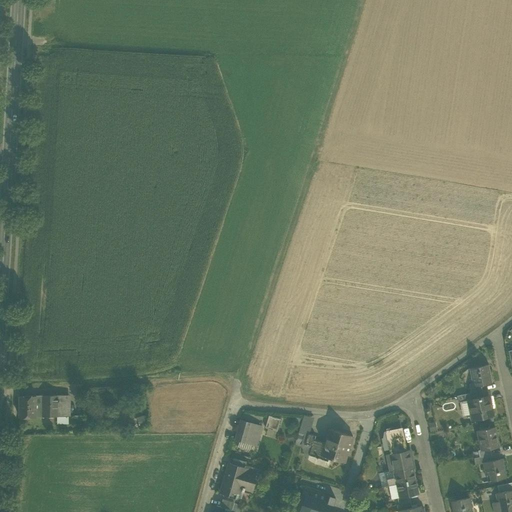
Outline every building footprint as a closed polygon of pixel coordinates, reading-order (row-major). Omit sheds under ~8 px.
[(473,383),(474,386),(481,385),(491,383),(489,373),(488,374),(486,365),(470,368),(473,383)] [(469,384),(471,393),(482,391),(481,385),(474,386),(473,383),(469,384)] [(483,391),(482,391),(471,393),(457,396),(458,403),(469,400),(484,397),(483,391)] [(58,395),(42,395),(42,411),(42,417),(58,416),(58,395)] [(58,395),(58,416),(68,416),(68,395),(58,395)] [(19,417),(36,417),(36,411),(36,396),(20,396),(19,417)] [(469,400),(473,420),(492,415),(488,396),(484,397),(469,400)] [(265,428),(277,431),(280,419),(269,416),(265,428)] [(295,442),(305,445),(308,433),(313,418),(303,416),(295,442)] [(236,439),(257,445),(262,427),(241,421),(236,439)] [(483,449),(483,450),(490,448),(499,447),(495,427),(477,431),(479,440),(481,440),(483,449)] [(390,454),(406,455),(400,428),(385,431),(386,436),(389,449),(390,454)] [(402,428),(400,428),(406,455),(410,454),(409,450),(407,450),(402,428)] [(322,456),(344,463),(353,436),(330,429),(325,443),(321,456),(322,456)] [(316,436),(308,433),(305,445),(311,447),(309,455),(321,459),(322,456),(321,456),(325,443),(314,440),(316,436)] [(478,450),(479,457),(491,454),(490,448),(483,450),(483,449),(478,450)] [(388,460),(391,471),(393,470),(393,471),(413,467),(410,454),(406,455),(390,454),(391,458),(388,460)] [(493,460),(491,454),(479,457),(473,458),(475,465),(484,463),(483,462),(493,460)] [(233,458),(232,464),(244,467),(246,462),(233,458)] [(489,474),(491,481),(506,478),(504,470),(501,458),(493,460),(483,462),(484,463),(486,474),(489,474)] [(220,493),(229,495),(230,491),(236,493),(238,487),(242,488),(241,491),(243,492),(244,488),(252,491),(256,479),(254,479),(256,471),(244,468),(244,467),(232,464),(229,463),(220,493)] [(393,471),(396,484),(416,480),(413,467),(393,471)] [(389,486),(396,484),(393,471),(393,470),(391,471),(386,472),(389,486)] [(419,494),(416,480),(396,484),(399,498),(409,496),(419,494)] [(511,482),(501,485),(503,492),(511,490),(511,482)] [(299,511),(330,511),(331,511),(335,498),(307,489),(299,511)] [(495,494),(497,502),(499,511),(504,511),(511,510),(511,490),(503,492),(495,494)] [(220,507),(232,510),(234,502),(235,499),(224,496),(220,507)] [(397,498),(399,504),(411,502),(409,496),(399,498),(397,498)] [(451,502),(453,511),(472,511),(469,498),(451,502)] [(234,502),(232,510),(240,511),(242,505),(234,502)] [(411,506),(411,502),(399,504),(397,505),(398,511),(412,508),(411,506)]
